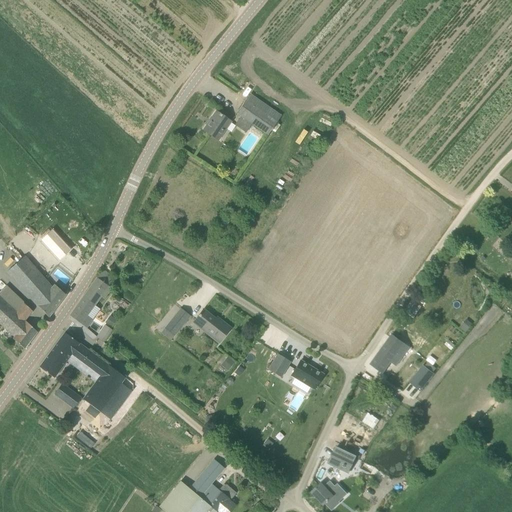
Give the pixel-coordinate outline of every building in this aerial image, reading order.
[(267,135),(277,122),(282,116),(250,94),(236,114),(241,117),(235,126),(246,133),(252,124),(267,135)] [(218,141),(230,122),(216,112),(203,131),(218,141)] [(50,228),(39,242),(62,260),(73,246),(50,228)] [(504,252),(509,246),(504,242),(499,247),(504,252)] [(66,295),(59,289),(54,285),(51,289),(23,257),(7,272),(38,307),(48,318),(66,295)] [(101,297),(104,299),(112,288),(109,286),(114,278),(102,270),(83,298),(95,306),(101,297)] [(37,333),(28,324),(24,321),(32,311),(23,303),(6,286),(0,292),(0,324),(4,328),(14,337),(13,339),(25,349),(37,333)] [(81,324),(85,327),(98,308),(95,306),(83,298),(70,316),(81,324)] [(180,309),(165,328),(161,334),(170,341),(174,336),(190,317),(180,309)] [(219,343),(231,329),(223,323),(222,325),(203,310),(194,321),(213,336),(212,338),(219,343)] [(117,321),(111,316),(106,323),(111,328),(112,328),(117,321)] [(459,328),(465,333),(472,325),(466,320),(459,328)] [(96,337),(98,339),(104,342),(112,330),(105,325),(96,337)] [(83,400),(90,405),(85,411),(95,418),(100,412),(100,413),(125,378),(64,333),(54,348),(69,359),(67,361),(96,383),(83,400)] [(392,335),(390,337),(370,365),(383,374),(391,362),(396,366),(409,348),(392,335)] [(54,348),(39,367),(54,378),(67,361),(69,359),(54,348)] [(281,378),(290,362),(277,354),(268,370),(281,378)] [(228,357),(221,365),(228,371),(235,363),(228,357)] [(323,375),(300,361),(291,376),(314,390),(323,375)] [(239,366),(234,373),(239,377),(244,370),(239,366)] [(423,366),(410,383),(420,391),(434,374),(432,373),(424,367),(423,366)] [(82,399),(62,384),(54,395),(74,409),(82,399)] [(362,422),(374,429),(379,419),(368,412),(362,422)] [(207,423),(215,422),(214,415),(206,416),(207,423)] [(68,431),(61,425),(56,431),(64,437),(68,431)] [(336,447),(335,451),(329,462),(328,461),(328,463),(349,473),(355,459),(356,457),(336,447)] [(224,469),(214,460),(189,489),(180,481),(159,507),(162,510),(164,511),(228,511),(234,505),(229,501),(235,494),(224,484),(218,491),(211,484),(224,469)] [(312,493),(324,505),(333,497),(329,494),(335,488),(330,482),(324,488),(321,484),(312,493)]
